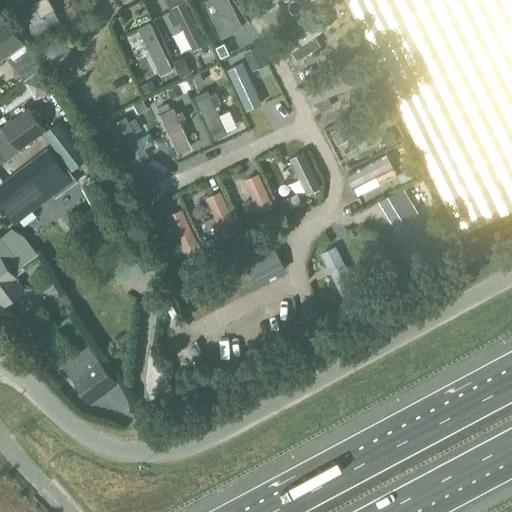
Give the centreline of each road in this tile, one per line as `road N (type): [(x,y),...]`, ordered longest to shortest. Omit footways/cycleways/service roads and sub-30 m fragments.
road 1 (unclassified): [(0,364),(70,425),(118,450),(163,451),(205,439),(511,273)]
road 2 (motorway): [(511,387),(276,511)]
road 3 (motorway): [(391,511),(511,447)]
